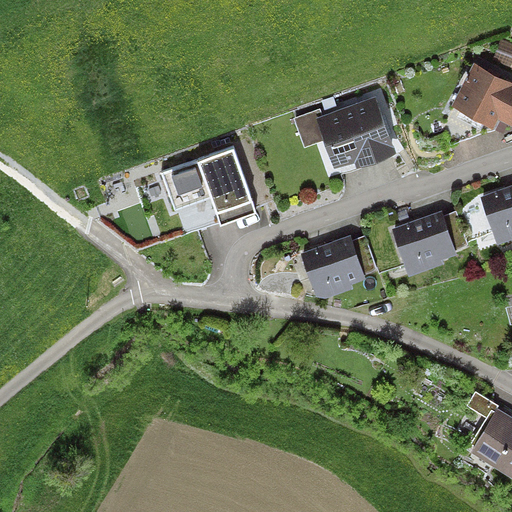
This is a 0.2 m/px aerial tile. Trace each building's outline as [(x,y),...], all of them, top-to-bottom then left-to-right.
[(511,82),(473,64),(451,110),(496,131),(501,122),(511,126),(511,82)] [(376,98),(316,119),(334,171),(394,150),(376,98)] [(236,148),(162,175),(176,212),(209,200),(216,218),(256,203),(236,148)] [(511,189),(491,196),(504,235),(511,232),(511,189)] [(400,226),(414,265),(454,251),(440,212),(400,226)] [(351,238),(311,252),(324,288),(364,274),(351,238)] [(511,419),(497,410),(470,451),(511,477),(511,419)]
